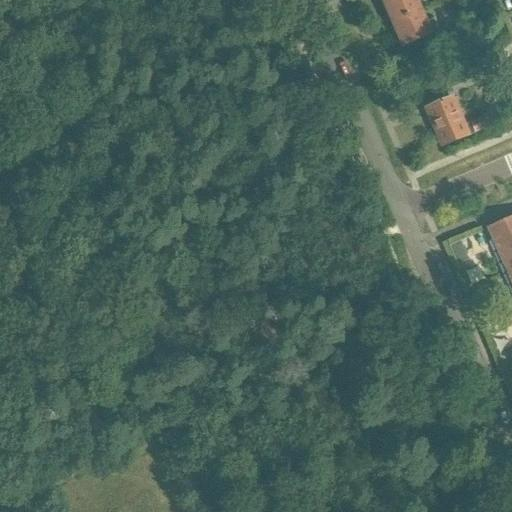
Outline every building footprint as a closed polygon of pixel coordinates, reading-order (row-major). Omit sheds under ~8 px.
[(390,26),(422,12),(418,1),(420,0),(384,0),(380,2),(390,26)] [(422,12),(390,26),(401,49),(440,32),(434,20),(427,23),(422,12)] [(503,48),(485,56),(479,58),(485,70),(508,61),(503,48)] [(451,99),(429,108),(445,146),(489,127),(485,118),(463,127),(451,99)] [(511,219),(487,231),(511,285),(511,219)] [(461,242),(450,247),(458,265),(469,260),(461,242)] [(473,302),(477,310),(487,305),(483,296),(473,302)]
